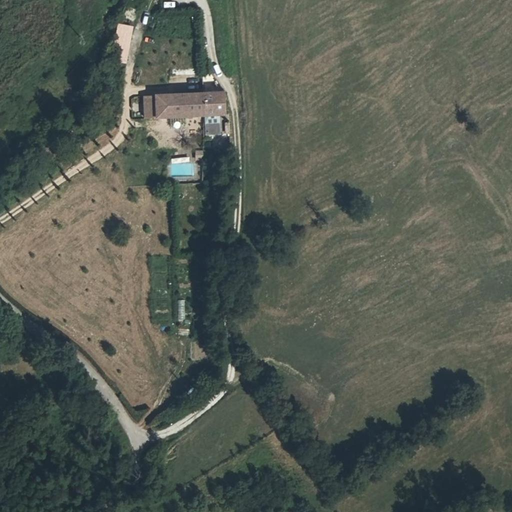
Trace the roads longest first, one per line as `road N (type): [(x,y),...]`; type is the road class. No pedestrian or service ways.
road 1 (track): [(244,380),(227,351),(235,217),(227,0)]
road 2 (track): [(0,300),(77,362),(144,443),(130,482),(102,511)]
road 3 (track): [(144,443),(244,380),(334,511)]
road 4 (track): [(0,221),(124,136)]
